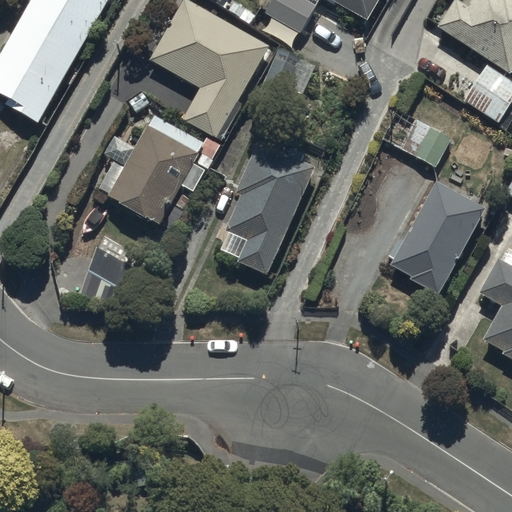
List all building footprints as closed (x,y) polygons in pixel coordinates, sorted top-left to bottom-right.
[(34,0),(0,60),(0,99),(8,104),(5,110),(39,130),(112,2),(109,0),(34,0)] [(267,0),(261,11),(269,15),(267,18),(301,38),(322,0),(326,0),(368,24),(381,0),(267,0)] [(458,5),(440,33),(510,79),(511,76),(511,1),(509,0),(476,0),(469,12),(458,5)] [(186,2),(151,65),(200,92),(183,123),(223,144),(242,108),(240,107),(271,48),(186,2)] [(303,63),(282,53),(253,115),(274,124),(303,63)] [(511,112),(511,82),(487,68),(465,105),(503,127),(511,112)] [(183,191),(196,198),(223,149),(207,140),(204,146),(178,131),(183,122),(170,115),(165,124),(156,119),(150,129),(126,172),(115,167),(98,196),(160,231),(183,191)] [(453,143),(419,124),(402,154),(436,173),(453,143)] [(270,280),(316,173),(303,167),(308,157),(292,150),(288,158),(259,145),(237,198),(242,200),(226,236),(248,245),(238,266),(270,280)] [(486,214),(437,187),(391,271),(413,283),(412,284),(439,299),(486,214)] [(143,269),(110,249),(95,274),(87,269),(78,285),(119,309),(143,269)] [(503,358),(511,363),(511,268),(500,262),(480,297),(502,310),(484,343),(504,355),(503,358)]
